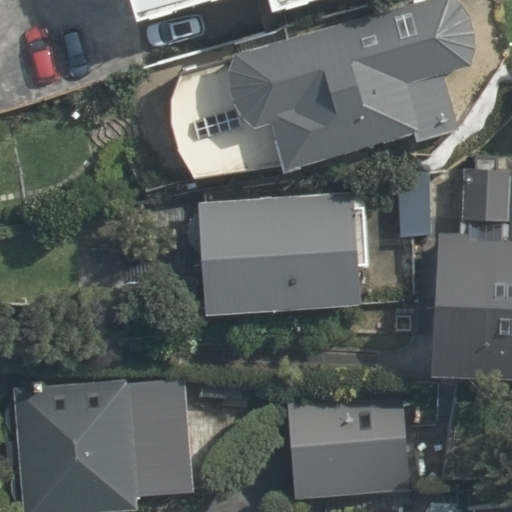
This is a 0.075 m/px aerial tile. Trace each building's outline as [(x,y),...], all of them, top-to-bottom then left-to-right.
[(117,0),(123,23),(206,0),(256,0),(261,12),(304,0),(117,0)] [(178,139),(195,175),(288,168),(410,130),(416,138),(458,128),(438,76),(467,64),(474,46),(471,17),(455,0),(420,0),(237,50),(228,61),(184,72),(172,104),(178,139)] [(463,218),(507,220),(510,168),(466,167),(463,218)] [(401,169),(402,233),(434,233),(434,223),(456,223),(455,168),(401,169)] [(200,244),(206,311),(362,300),(357,237),(372,236),(368,192),(354,193),(354,189),(198,200),(199,210),(195,211),(189,221),(188,230),(191,240),(195,244),(200,244)] [(431,375),(511,377),(511,230),(436,228),(431,375)] [(24,508),(24,511),(76,511),(138,507),(137,497),(194,492),(187,401),(174,402),(172,376),(15,385),(15,397),(10,404),(7,418),(13,430),(17,434),(17,437),(7,438),(9,465),(20,464),(17,473),(12,488),(18,504),(24,508)] [(297,397),(303,504),(421,497),(414,390),(297,397)]
